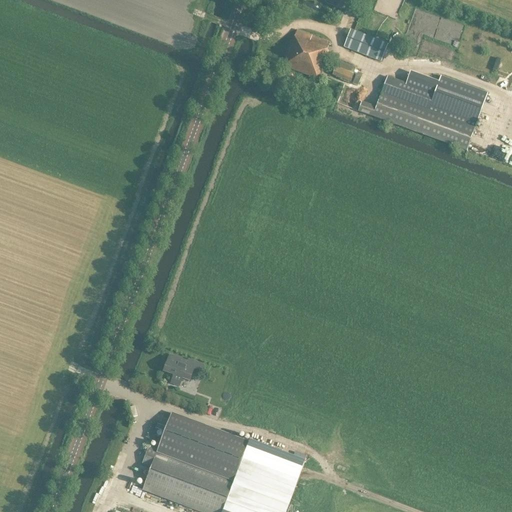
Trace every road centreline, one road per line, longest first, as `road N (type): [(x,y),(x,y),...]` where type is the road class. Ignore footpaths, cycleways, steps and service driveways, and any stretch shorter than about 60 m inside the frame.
road 1 (tertiary): [(54,511),(243,0)]
road 2 (track): [(416,511),(333,480),(316,457),(102,383)]
